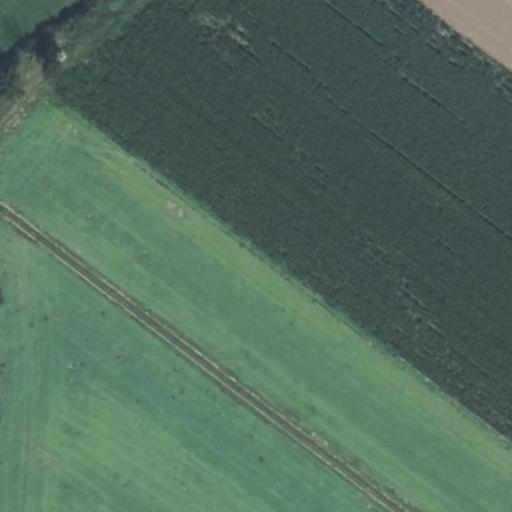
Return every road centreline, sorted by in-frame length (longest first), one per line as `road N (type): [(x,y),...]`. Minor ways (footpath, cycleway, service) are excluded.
road 1 (track): [(0,208),(395,511)]
road 2 (track): [(130,0),(0,111)]
